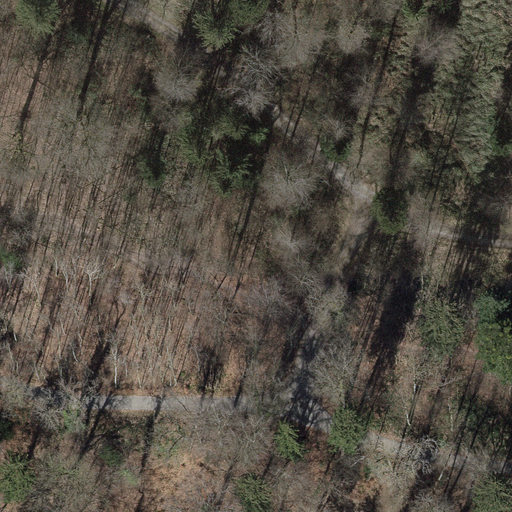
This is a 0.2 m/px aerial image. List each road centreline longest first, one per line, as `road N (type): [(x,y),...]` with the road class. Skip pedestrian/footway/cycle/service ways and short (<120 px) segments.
road 1 (track): [(0,381),(49,399),(294,410),(424,451),(511,467)]
road 2 (track): [(107,0),(179,42),(407,222),(511,242)]
road 3 (track): [(369,199),(294,410)]
